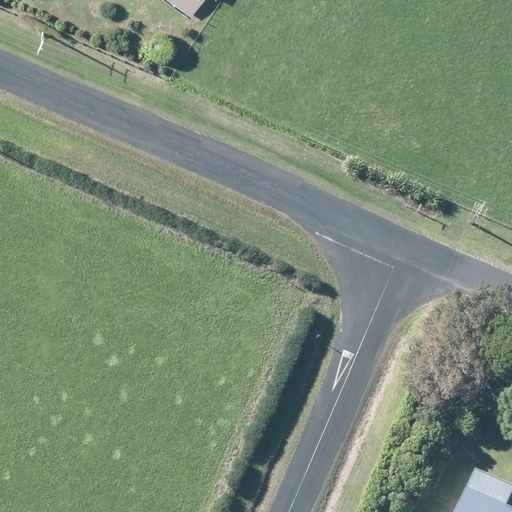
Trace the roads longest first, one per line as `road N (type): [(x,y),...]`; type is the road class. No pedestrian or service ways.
road 1 (unclassified): [(411,235),(0,59)]
road 2 (unclassified): [(411,235),(289,511)]
